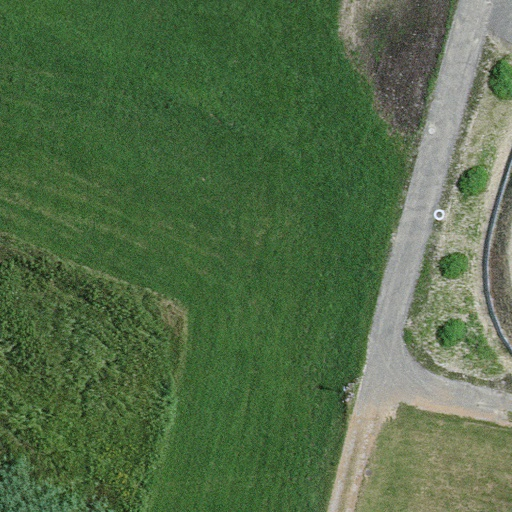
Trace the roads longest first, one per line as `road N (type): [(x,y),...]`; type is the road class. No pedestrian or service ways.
road 1 (track): [(476,0),(339,511)]
road 2 (track): [(373,385),(511,415)]
